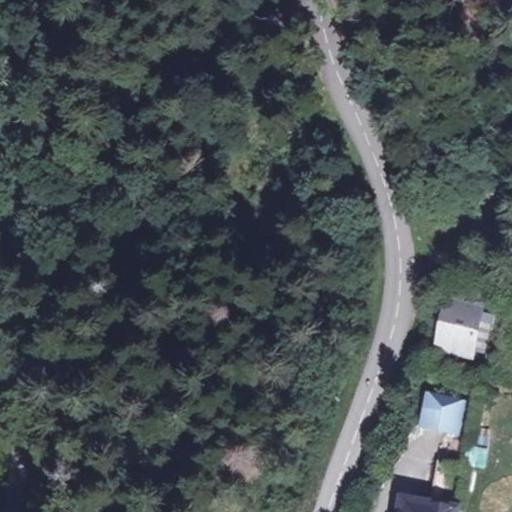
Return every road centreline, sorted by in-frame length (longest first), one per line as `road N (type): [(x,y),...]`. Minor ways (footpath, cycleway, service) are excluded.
road 1 (tertiary): [(324,511),(389,320),(400,251),(330,0)]
road 2 (residential): [(6,511),(16,414),(0,393)]
